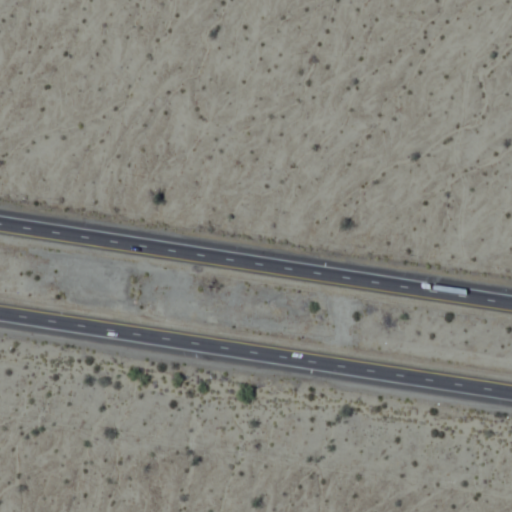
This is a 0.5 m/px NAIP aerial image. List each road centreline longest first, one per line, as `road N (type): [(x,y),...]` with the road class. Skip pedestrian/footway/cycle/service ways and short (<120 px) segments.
road 1 (motorway): [(0,317),(511,397)]
road 2 (motorway): [(511,298),(0,218)]
